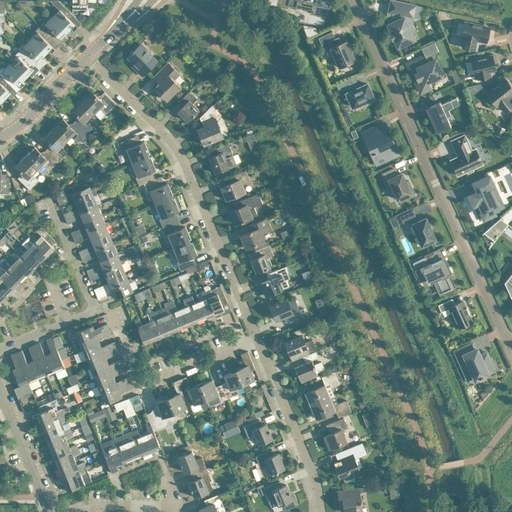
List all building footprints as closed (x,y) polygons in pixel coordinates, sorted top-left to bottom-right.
[(74,31),(82,24),(58,0),(50,0),(59,10),(52,17),(67,32),(71,28),(74,31)] [(70,0),(70,2),(72,2),(72,9),(88,9),(87,0),(70,0)] [(268,0),(269,4),(276,6),(288,8),(288,5),(313,11),(312,13),(328,17),(330,6),(327,0),(268,0)] [(392,22),(387,24),(391,33),(389,34),(392,39),(394,38),(398,47),(411,41),(406,32),(414,28),(411,19),(411,17),(415,18),(420,16),(422,7),(392,0),(390,0),(388,12),(392,13),(390,19),(392,22)] [(64,35),(67,32),(52,17),(47,22),(46,21),(40,26),(59,46),(67,38),(64,35)] [(314,27),(321,24),(318,17),(311,20),(314,27)] [(458,22),(455,34),(461,35),(461,37),(464,38),(462,48),(474,50),(477,41),(486,43),(490,27),(464,22),(464,24),(458,22)] [(52,53),(59,46),(40,26),(34,32),(36,33),(30,39),(45,54),(49,50),(52,53)] [(332,31),(318,38),(324,50),(330,47),(340,67),(341,66),(342,69),(349,66),(350,68),(351,67),(349,63),(355,60),(346,41),(342,43),(339,37),(337,38),(337,37),(335,38),(332,31)] [(179,45),(186,39),(183,34),(175,41),(179,45)] [(42,57),(45,54),(30,39),(25,44),(23,43),(18,48),(20,50),(39,70),(47,62),(42,57)] [(425,56),(407,63),(412,75),(415,74),(418,80),(415,81),(421,93),(431,88),(428,81),(438,77),(441,71),(436,59),(439,51),(434,42),(421,48),(425,56)] [(139,68),(137,70),(142,76),(157,61),(140,44),(127,57),(139,68)] [(31,77),(39,70),(20,50),(14,56),(16,57),(10,63),(25,78),(29,75),(31,77)] [(495,54),(471,60),(475,74),(477,74),(478,79),(490,76),(489,71),(495,70),(494,64),(496,63),(495,54)] [(22,81),(25,78),(10,63),(5,68),(4,67),(0,70),(0,74),(17,92),(25,84),(22,81)] [(180,74),(168,63),(154,77),(160,83),(154,88),(166,100),(180,86),(174,80),(180,74)] [(10,99),(17,92),(0,74),(0,97),(3,100),(7,97),(10,99)] [(367,83),(360,87),(356,88),(351,77),(336,84),(339,91),(344,89),(353,107),(360,104),(361,106),(367,103),(366,101),(374,98),(367,83)] [(511,87),(506,79),(487,94),(497,107),(499,105),(505,112),(511,105),(511,101),(510,99),(510,100),(508,98),(511,94),(511,87)] [(467,87),(470,99),(483,89),(481,86),(467,87)] [(198,98),(190,90),(178,102),(183,106),(178,111),(188,121),(199,110),(193,104),(198,98)] [(116,103),(105,92),(99,99),(91,91),(86,95),(86,94),(80,99),(93,113),(99,107),(101,110),(106,106),(109,109),(116,103)] [(415,97),(419,104),(427,99),(423,92),(415,97)] [(93,113),(80,99),(75,104),(76,105),(72,110),(80,118),(75,122),(86,133),(91,128),(87,124),(91,120),(89,117),(93,113)] [(427,106),(427,107),(439,134),(440,133),(439,131),(451,126),(447,118),(452,116),(449,110),(453,108),(450,100),(441,105),(440,102),(428,108),(427,106)] [(220,121),(213,104),(199,118),(203,127),(198,130),(204,144),(223,136),(217,122),(220,121)] [(86,133),(75,122),(71,127),(63,119),(58,124),(57,123),(52,127),(65,141),(71,135),(77,142),(86,133)] [(383,123),(362,133),(366,143),(370,141),(375,152),(373,153),(378,164),(399,154),(395,144),(391,146),(384,131),(386,130),(383,123)] [(252,127),(257,140),(265,137),(260,124),(252,127)] [(497,125),(493,135),(501,138),(501,137),(504,129),(505,129),(497,125)] [(65,141),(52,127),(47,132),(48,133),(43,138),(52,146),(47,150),(58,161),(62,156),(59,152),(63,148),(60,146),(65,141)] [(451,141),(458,157),(451,160),(457,175),(467,171),(468,173),(473,171),(472,169),(482,164),(475,149),(471,151),(464,135),(451,141)] [(135,136),(121,142),(124,151),(130,164),(134,163),(150,156),(144,142),(139,144),(135,136)] [(237,164),(228,143),(212,150),(214,156),(209,158),(215,173),(237,164)] [(238,148),(244,153),(248,150),(243,144),(238,148)] [(58,161),(47,150),(43,155),(34,147),(30,152),(29,151),(23,156),(37,169),(42,163),(45,166),(49,162),(53,165),(58,161)] [(37,169),(23,156),(19,160),(20,161),(15,166),(24,174),(19,179),(29,189),(34,184),(31,180),(35,176),(32,174),(37,169)] [(155,170),(150,156),(134,163),(139,176),(135,178),(139,186),(144,184),(153,180),(150,172),(155,170)] [(401,158),(391,162),(394,169),(404,164),(401,158)] [(414,195),(410,185),(408,186),(402,173),(397,175),(393,168),(382,173),(389,188),(392,186),(398,200),(401,198),(402,200),(414,195)] [(250,182),(246,170),(225,178),(228,184),(221,187),(226,200),(245,192),(242,185),(250,182)] [(1,177),(1,172),(0,171),(0,193),(9,193),(9,177),(1,177)] [(478,192),(470,196),(474,205),(479,203),(481,207),(479,208),(484,220),(495,215),(493,211),(499,208),(494,196),(497,195),(488,175),(473,181),(478,192)] [(159,178),(153,180),(144,184),(148,192),(151,191),(157,204),(173,197),(168,183),(162,186),(159,178)] [(76,203),(94,196),(96,195),(93,186),(90,187),(90,186),(80,190),(78,184),(55,193),(60,205),(74,199),(76,203)] [(262,203),(258,193),(234,203),(236,209),(231,211),(236,224),(257,215),(254,207),(262,203)] [(65,219),(100,204),(96,195),(94,196),(76,203),(77,208),(63,213),(65,219)] [(179,211),(173,197),(157,204),(162,217),(159,219),(162,227),(177,221),(173,213),(179,211)] [(101,206),(100,204),(65,219),(67,224),(82,218),(83,222),(101,215),(98,207),(101,206)] [(413,211),(400,216),(403,222),(408,220),(410,225),(412,224),(422,246),(436,239),(432,231),(430,226),(429,226),(426,218),(417,222),(415,217),(416,217),(413,211)] [(505,214),(501,218),(507,223),(511,219),(505,214)] [(73,238),(108,224),(107,221),(105,223),(101,215),(83,222),(85,226),(71,232),(73,238)] [(395,216),(389,219),(393,227),(399,224),(395,216)] [(266,218),(248,226),(250,231),(241,235),(246,248),(264,241),(261,233),(270,230),(266,218)] [(501,232),(508,224),(507,223),(501,218),(500,218),(492,225),(501,232)] [(12,230),(17,225),(13,221),(8,227),(12,230)] [(180,229),(177,221),(162,227),(166,236),(169,234),(175,248),(191,241),(185,227),(180,229)] [(287,221),(271,227),(274,235),(290,229),(287,221)] [(91,241),(109,234),(106,226),(109,225),(108,224),(73,238),(75,243),(90,237),(91,241)] [(51,245),(56,241),(41,227),(37,231),(41,235),(38,239),(32,233),(29,237),(48,256),(55,249),(51,245)] [(6,241),(13,234),(9,230),(2,237),(6,241)] [(81,257),(116,242),(115,240),(112,241),(109,234),(91,241),(93,245),(79,251),(81,257)] [(41,262),(48,256),(29,237),(22,244),(27,249),(41,262)] [(197,255),(191,241),(175,248),(180,261),(177,263),(180,271),(186,269),(195,265),(191,257),(197,255)] [(99,260),(117,253),(114,245),(117,244),(116,242),(81,257),(83,262),(97,256),(99,260)] [(274,255),(269,245),(254,251),(257,258),(251,260),(256,272),(265,269),(267,268),(270,266),(267,258),(274,255)] [(34,269),(41,262),(27,249),(24,252),(19,247),(15,251),(34,269)] [(27,276),(34,269),(15,251),(12,254),(17,259),(14,263),(27,276)] [(88,276),(124,261),(123,259),(120,260),(117,253),(99,260),(101,264),(86,270),(88,276)] [(444,263),(446,262),(443,258),(436,261),(433,254),(433,253),(413,262),(418,275),(424,272),(428,283),(434,281),(440,294),(454,288),(448,274),(451,273),(450,273),(447,267),(446,267),(444,263)] [(20,283),(27,276),(14,263),(10,266),(5,261),(2,264),(20,283)] [(107,279),(125,271),(122,264),(124,262),(124,261),(88,276),(91,281),(105,275),(107,279)] [(0,276),(14,290),(20,283),(2,264),(0,265),(0,269),(3,273),(0,276)] [(188,273),(197,270),(195,265),(186,269),(188,273)] [(272,279),(261,283),(266,296),(282,289),(289,287),(286,280),(290,278),(285,267),(269,273),(272,279)] [(96,294),(131,280),(131,278),(128,279),(125,271),(107,279),(109,283),(94,289),(96,294)] [(190,277),(188,273),(179,276),(180,281),(190,277)] [(14,290),(0,276),(0,289),(7,297),(14,290)] [(180,281),(179,276),(170,280),(172,286),(181,283),(180,281)] [(115,298),(133,291),(129,283),(132,281),(131,280),(96,294),(98,300),(113,294),(115,298)] [(163,289),(161,283),(152,287),(154,293),(163,289)] [(203,287),(205,291),(215,315),(225,311),(222,305),(227,302),(221,286),(210,290),(208,285),(203,287)] [(153,300),(151,293),(149,288),(143,291),(146,298),(148,302),(153,300)] [(146,298),(143,291),(134,294),(137,302),(146,298)] [(215,315),(205,291),(201,292),(201,294),(197,296),(199,301),(206,319),(215,315)] [(206,319),(199,301),(195,303),(192,296),(187,298),(197,322),(206,319)] [(271,307),(276,320),(290,314),(292,320),(306,314),(304,308),(299,310),(294,297),(278,304),(278,303),(275,304),(276,305),(271,307)] [(197,322),(187,298),(183,300),(186,307),(181,308),(189,326),(197,322)] [(452,299),(439,305),(441,312),(449,308),(451,313),(449,314),(452,321),(455,320),(458,328),(472,322),(468,313),(469,313),(466,307),(465,307),(463,301),(455,305),(452,299)] [(189,326),(181,308),(177,310),(173,301),(169,303),(180,330),(189,326)] [(180,330),(169,303),(164,305),(165,307),(161,309),(171,333),(180,330)] [(325,306),(319,309),(322,315),(328,312),(325,306)] [(171,333),(161,309),(152,312),(162,337),(171,333)] [(162,337),(152,312),(147,314),(150,321),(146,323),(153,341),(162,337)] [(153,341),(146,323),(141,325),(139,318),(134,320),(144,344),(153,341)] [(79,341),(109,329),(107,323),(94,329),(93,325),(75,332),(79,341)] [(112,335),(109,329),(79,341),(83,350),(100,343),(99,340),(112,335)] [(286,351),(288,356),(290,362),(303,357),(316,352),(316,351),(312,340),(305,343),(302,335),(285,342),(288,350),(286,351)] [(51,353),(48,354),(55,371),(64,367),(52,337),(46,340),(51,353)] [(86,359),(117,347),(114,341),(102,346),(100,343),(83,350),(77,353),(81,361),(82,361),(86,359)] [(254,342),(248,344),(250,351),(256,349),(254,342)] [(55,371),(48,354),(45,355),(40,343),(34,345),(46,375),(55,371)] [(454,351),(464,372),(470,369),(475,380),(480,378),(481,379),(483,377),(488,374),(487,372),(494,369),(489,359),(483,362),(477,348),(476,349),(473,343),(454,351)] [(46,375),(34,345),(28,347),(34,360),(30,361),(38,379),(46,375)] [(86,359),(82,361),(86,370),(87,369),(90,368),(108,361),(106,358),(119,352),(117,347),(86,359)] [(38,379),(30,361),(27,363),(22,350),(16,352),(29,382),(38,379)] [(245,366),(236,370),(245,391),(251,389),(248,382),(254,379),(251,371),(255,369),(247,351),(241,354),(245,366)] [(33,393),(29,382),(16,352),(11,355),(16,368),(13,369),(19,386),(14,388),(18,399),(33,393)] [(318,358),(316,352),(303,357),(305,362),(295,366),(296,369),(293,370),(295,374),(298,373),(300,379),(324,369),(321,362),(314,364),(314,365),(312,360),(318,358)] [(94,377),(124,364),(122,359),(109,364),(108,361),(90,368),(94,377)] [(126,370),(124,364),(94,377),(97,386),(115,379),(114,375),(126,370)] [(245,391),(236,370),(224,374),(227,382),(221,384),(227,399),(245,391)] [(311,405),(334,396),(331,387),(340,384),(335,372),(324,376),(327,383),(305,392),(311,405)] [(73,378),(76,384),(86,379),(83,373),(73,378)] [(101,395),(131,382),(129,377),(116,382),(115,379),(97,386),(101,395)] [(203,392),(200,384),(191,388),(186,377),(179,379),(187,397),(191,396),(194,404),(200,402),(203,409),(209,406),(206,399),(203,392)] [(183,399),(187,397),(179,379),(173,382),(178,394),(168,398),(174,412),(177,419),(183,417),(180,410),(186,407),(183,399)] [(227,399),(221,384),(215,387),(212,379),(200,384),(203,392),(206,399),(212,397),(215,404),(227,399)] [(120,393),(122,392),(134,388),(131,382),(101,395),(105,404),(122,397),(120,393)] [(138,394),(129,398),(132,406),(142,403),(138,394)] [(338,404),(334,396),(311,405),(316,418),(338,409),(341,417),(351,412),(346,400),(338,404)] [(132,406),(129,398),(120,402),(123,408),(124,410),(132,406)] [(174,412),(168,398),(156,402),(159,410),(153,412),(159,427),(171,422),(168,415),(174,412)] [(39,424),(64,414),(62,409),(57,411),(55,406),(58,405),(56,399),(37,407),(40,412),(32,416),(33,419),(37,417),(39,424)] [(123,408),(120,402),(114,404),(117,411),(123,408)] [(273,413),(281,409),(279,405),(271,408),(273,413)] [(110,406),(104,408),(106,415),(113,412),(110,406)] [(85,408),(74,411),(76,418),(87,415),(85,408)] [(263,410),(254,413),(256,418),(264,415),(263,410)] [(43,433),(67,422),(66,418),(68,417),(67,413),(64,414),(39,424),(43,433)] [(343,418),(326,425),(329,433),(323,436),(329,450),(347,442),(342,430),(347,428),(343,418)] [(260,420),(244,426),(248,438),(255,435),(258,444),(272,438),(266,424),(262,425),(260,420)] [(46,441),(71,431),(67,422),(43,433),(46,441)] [(149,434),(145,436),(151,452),(153,456),(156,455),(154,451),(161,449),(151,425),(146,427),(149,434)] [(238,426),(227,431),(230,437),(241,432),(238,426)] [(73,436),(71,431),(46,441),(50,450),(68,443),(66,438),(73,436)] [(151,452),(145,436),(140,437),(137,431),(133,432),(143,456),(151,452)] [(143,456),(133,432),(124,436),(134,460),(143,456)] [(134,460),(124,436),(115,440),(125,463),(134,460)] [(115,440),(111,441),(101,446),(112,473),(117,471),(116,467),(125,463),(115,440)] [(54,459),(78,449),(77,444),(70,447),(68,443),(50,450),(54,459)] [(336,468),(340,476),(342,475),(345,480),(354,476),(352,472),(359,469),(354,459),(367,454),(362,443),(343,450),(346,457),(335,462),(338,467),(336,468)] [(57,468),(75,461),(73,456),(85,451),(83,447),(78,449),(54,459),(57,468)] [(272,449),(256,456),(264,476),(284,468),(278,453),(274,455),(272,449)] [(188,470),(190,475),(206,469),(202,457),(195,460),(192,451),(178,457),(184,472),(188,470)] [(102,460),(100,454),(91,457),(94,463),(102,460)] [(61,477),(86,467),(84,462),(77,465),(75,461),(57,468),(61,477)] [(92,481),(86,467),(61,477),(65,486),(67,491),(92,481)] [(211,480),(206,469),(190,475),(193,481),(188,482),(194,497),(208,491),(205,483),(211,480)] [(291,496),(289,493),(286,485),(281,486),(279,481),(263,487),(272,508),(282,503),(285,510),(298,504),(294,495),(291,496)] [(365,487),(338,492),(339,501),(343,501),(345,511),(348,511),(353,511),(366,511),(366,507),(362,508),(359,492),(366,491),(365,487)] [(225,511),(218,494),(204,500),(207,506),(199,509),(200,511),(225,511)]
